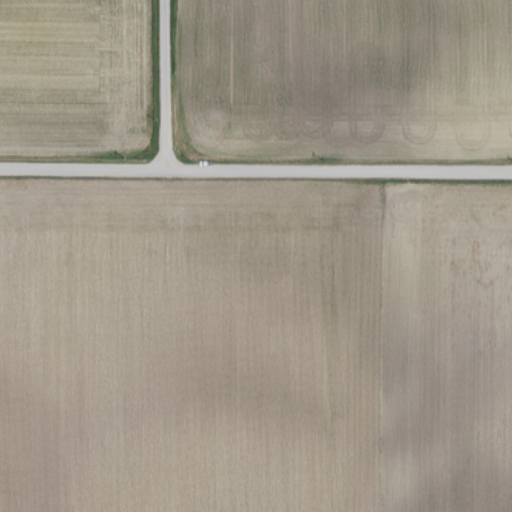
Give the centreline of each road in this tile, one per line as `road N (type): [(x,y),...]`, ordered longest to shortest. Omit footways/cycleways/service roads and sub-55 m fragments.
road 1 (residential): [(511,180),(0,170)]
road 2 (residential): [(156,172),(155,0)]
